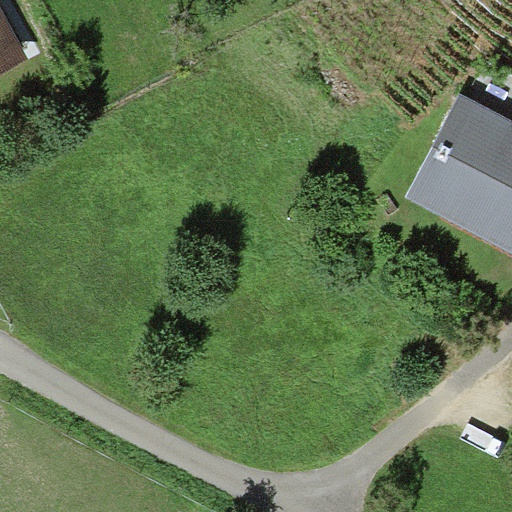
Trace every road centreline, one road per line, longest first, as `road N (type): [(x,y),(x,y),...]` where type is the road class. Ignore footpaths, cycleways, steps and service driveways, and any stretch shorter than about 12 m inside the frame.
road 1 (residential): [(0,355),(289,508)]
road 2 (unknown): [(289,508),(346,493),(511,340)]
